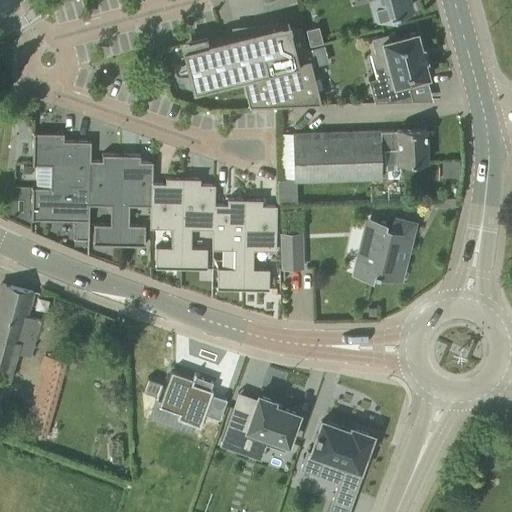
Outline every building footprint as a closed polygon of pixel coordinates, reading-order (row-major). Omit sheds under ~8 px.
[(373,0),(378,16),(390,13),(398,11),(410,7),(408,0),(373,0)] [(222,38),(183,48),(193,90),(242,78),(249,106),(321,103),(302,28),(301,29),(291,31),(288,22),(278,24),(277,21),(235,25),(237,34),(222,38)] [(318,25),(306,29),(310,45),(323,41),(318,25)] [(394,31),(371,37),(375,53),(386,55),(389,68),(379,70),(381,76),(368,79),(375,101),(412,100),(407,81),(428,76),(424,60),(426,59),(423,47),(421,47),(417,31),(395,37),(394,31)] [(328,62),(324,45),(311,48),(315,65),(328,62)] [(425,128),(292,132),(294,179),(381,177),(380,148),(398,147),(398,162),(426,161),(425,128)] [(90,176),(90,159),(91,140),(64,139),(64,132),(33,131),(32,164),(50,164),(50,175),(90,176)] [(89,204),(110,205),(110,223),(94,223),(93,243),(119,243),(121,153),(102,153),(102,159),(90,159),(90,176),(89,204)] [(153,160),(140,160),(140,154),(121,153),(119,243),(144,244),(145,224),(128,224),(129,205),(150,206),(151,206),(151,182),(152,182),(152,181),(153,160)] [(23,163),(22,171),(32,172),(32,164),(23,163)] [(31,186),(31,218),(74,219),(74,238),(84,239),(88,239),(89,220),(89,204),(90,176),(50,175),(50,186),(31,186)] [(150,206),(150,227),(172,227),(172,246),(155,246),(155,266),(181,267),(183,177),(166,176),(165,182),(153,182),(153,181),(152,181),(152,182),(151,182),(151,206),(150,206)] [(183,177),(181,267),(206,267),(207,247),(190,247),(191,228),(212,228),(213,228),(213,203),(214,203),(214,183),(200,183),(200,177),(183,177)] [(212,228),(211,248),(234,248),(234,267),(217,267),(217,287),(243,288),(245,198),(228,197),(227,204),(214,203),(213,203),(213,228),(212,228)] [(245,198),(243,288),(268,288),(269,268),(252,268),(253,249),(275,249),(276,205),(262,204),(262,198),(245,198)] [(370,217),(356,275),(372,280),(373,274),(402,281),(403,280),(398,278),(401,266),(412,224),(393,219),(394,217),(392,217),(390,227),(385,226),(386,221),(370,217)] [(302,231),(283,232),(283,226),(282,226),(283,279),(284,279),(284,268),(301,267),(300,232),(302,232),(302,231)] [(33,291),(1,283),(0,286),(0,379),(9,381),(17,353),(30,357),(40,321),(26,317),(28,311),(33,291)] [(368,307),(368,315),(376,315),(376,307),(368,307)] [(100,380),(118,384),(123,358),(106,354),(100,380)] [(45,438),(67,362),(43,355),(22,432),(45,438)] [(170,372),(158,406),(178,414),(176,419),(199,427),(211,392),(189,384),(190,379),(170,372)] [(145,384),(143,390),(158,395),(159,394),(163,382),(157,380),(147,377),(145,384)] [(233,405),(221,439),(225,440),(226,440),(227,441),(246,448),(249,438),(252,439),(266,444),(285,450),(298,413),(285,408),(281,407),(272,404),(274,400),(258,394),(257,398),(253,409),(252,412),(233,405)] [(317,473),(322,458),(344,465),(331,502),(349,508),(369,450),(366,449),(372,434),(351,427),(350,430),(322,419),(317,432),(316,432),(314,438),(315,439),(310,451),(307,450),(301,467),(317,473)]
